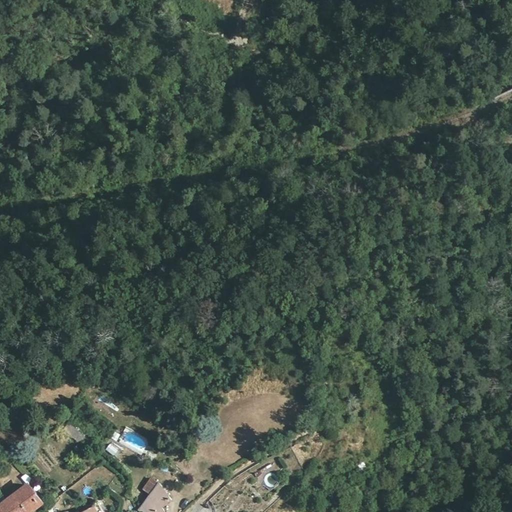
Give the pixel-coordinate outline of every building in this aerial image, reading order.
[(83,448),(89,441),(71,425),(64,432),(83,448)] [(128,428),(121,440),(142,453),(150,440),(128,428)] [(105,451),(114,456),(118,450),(110,444),(105,451)] [(273,489),(279,479),(269,472),(263,483),(273,489)] [(0,504),(0,511),(30,511),(41,505),(27,486),(0,504)] [(168,503),(157,487),(156,487),(145,503),(138,511),(137,511),(160,511),(159,509),(168,503)]
